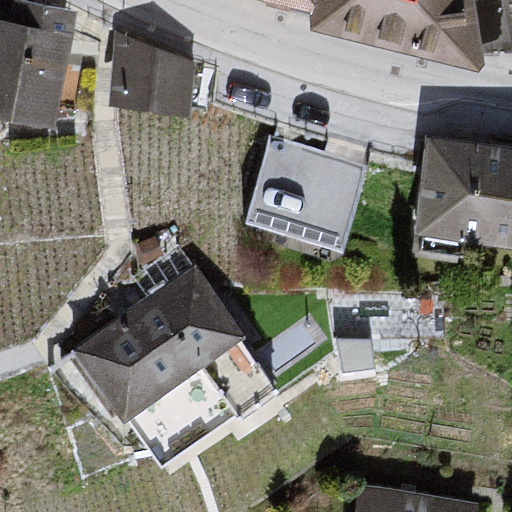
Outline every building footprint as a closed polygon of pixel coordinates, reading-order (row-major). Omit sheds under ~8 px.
[(475,0),(327,0),(327,10),(447,57),(488,62),(475,0)] [(0,17),(0,108),(68,120),(78,21),(0,17)] [(200,72),(112,33),(111,106),(194,116),(200,72)] [(245,203),(341,233),(366,155),(269,124),(245,203)] [(511,153),(429,140),(418,235),(511,245),(511,153)] [(196,273),(72,353),(125,423),(239,338),(196,273)] [(477,511),(479,501),(356,486),(352,511),(477,511)]
